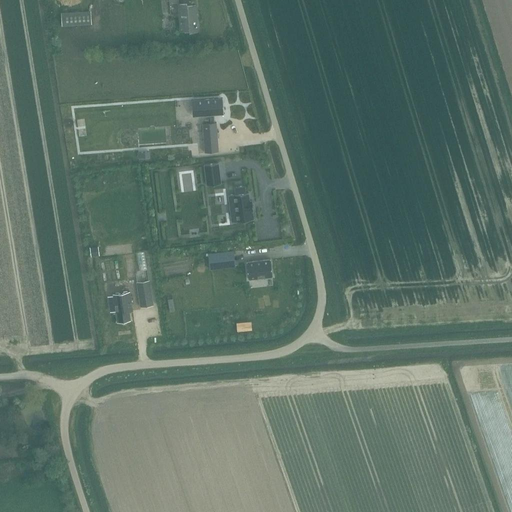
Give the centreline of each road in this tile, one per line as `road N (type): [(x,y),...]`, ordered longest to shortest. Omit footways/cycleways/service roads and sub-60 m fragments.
road 1 (unclassified): [(86,511),(63,417),(78,386),(113,368),(287,350),(316,321),(319,278),(237,0)]
road 2 (track): [(310,334),(353,350),(511,340)]
